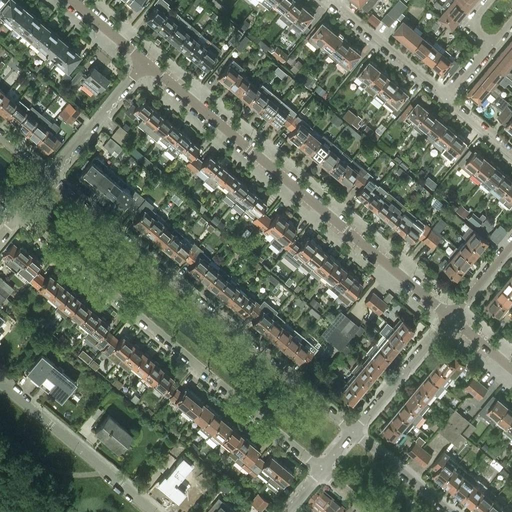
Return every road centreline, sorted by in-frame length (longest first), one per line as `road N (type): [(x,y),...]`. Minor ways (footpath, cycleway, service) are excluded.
road 1 (residential): [(354,432),(48,176)]
road 2 (residential): [(321,472),(18,214)]
road 3 (residential): [(145,62),(449,318)]
road 4 (residential): [(155,511),(0,383)]
road 5 (residential): [(328,0),(444,99)]
road 6 (residential): [(48,176),(145,62)]
road 7 (residential): [(354,432),(449,318)]
road 8 (residential): [(354,432),(449,511)]
